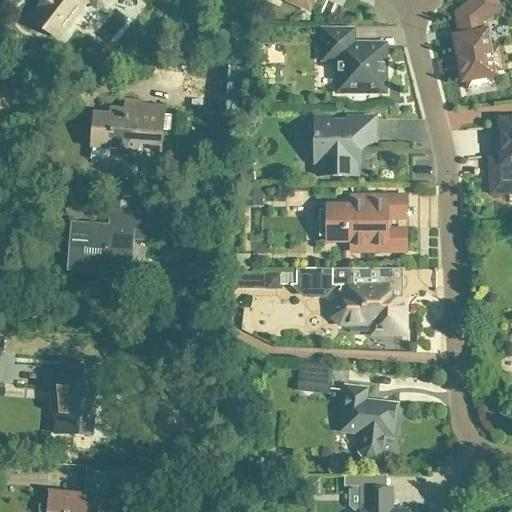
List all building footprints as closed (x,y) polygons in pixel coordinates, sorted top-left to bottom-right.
[(48,0),(39,12),(55,25),(75,0),(86,0),(96,7),(103,6),(107,0),(48,0)] [(290,0),(310,9),(313,0),(290,0)] [(456,37),(464,81),(496,75),(495,73),(504,71),(499,47),(491,49),(488,31),(483,32),(481,23),(502,7),(496,0),(474,0),(458,13),(462,36),(456,37)] [(384,91),(385,47),(355,46),(355,30),(324,29),(324,60),(341,61),(341,90),(384,91)] [(240,70),(218,69),(215,113),(225,114),(224,121),(236,122),(240,70)] [(163,145),(164,130),(170,131),(172,116),(165,116),(166,103),(127,100),(127,109),(113,108),(112,114),(96,113),(93,147),(140,151),(141,143),(163,145)] [(361,142),(376,142),(376,119),(317,118),(316,163),(320,163),(320,176),(358,176),(358,163),(361,163),(361,142)] [(509,163),(507,166),(493,166),(494,187),(499,191),(511,191),(511,189),(511,119),(509,120),(502,127),(503,158),(509,163)] [(117,198),(159,201),(160,187),(118,184),(117,198)] [(369,251),(406,251),(406,230),(387,230),(387,220),(408,220),(408,197),(387,197),(354,197),(354,206),(330,206),(330,210),(320,210),(320,238),(330,238),(330,242),(350,242),(369,242),(369,251)] [(71,269),(132,273),(134,238),(155,240),(156,216),(113,213),(112,227),(74,224),(71,269)] [(232,272),(232,290),(282,290),(282,286),(291,286),(304,299),(325,299),(338,286),(346,285),(346,295),(341,295),(334,302),(334,317),(342,324),(349,324),(349,333),(384,333),(384,334),(404,334),(404,324),(407,324),(407,301),(398,301),(397,303),(388,294),(382,294),(382,269),(351,269),(297,269),(297,272),(232,272)] [(299,381),(330,385),(332,367),(300,363),(299,381)] [(59,389),(56,432),(92,435),(98,370),(61,367),(59,388),(57,388),(56,389),(59,389)] [(395,438),(399,405),(368,402),(369,389),(347,387),(342,432),(363,434),(361,452),(366,459),(378,460),(385,455),(387,437),(395,438)] [(362,475),(346,475),(346,487),(362,487),(362,475)] [(394,511),(393,489),(367,489),(367,511),(362,511),(361,511),(408,511),(409,511),(394,511)] [(98,511),(101,496),(50,490),(46,511),(98,511)]
